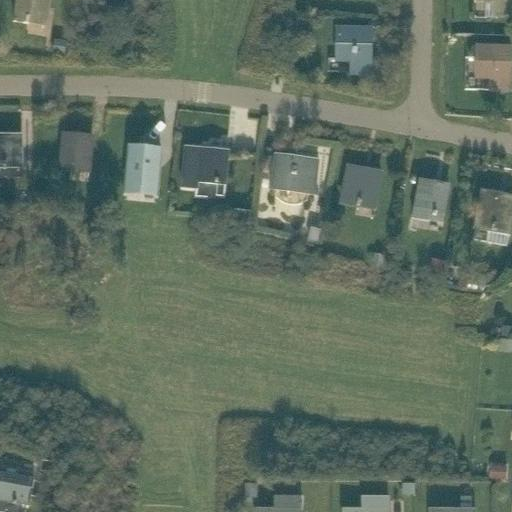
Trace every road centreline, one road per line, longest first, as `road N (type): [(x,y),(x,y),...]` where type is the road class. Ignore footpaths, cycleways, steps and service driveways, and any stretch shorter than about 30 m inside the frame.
road 1 (residential): [(416,125),(0,90)]
road 2 (residential): [(416,125),(418,0)]
